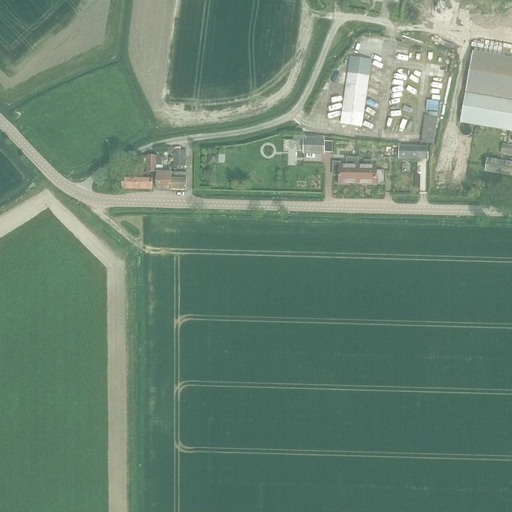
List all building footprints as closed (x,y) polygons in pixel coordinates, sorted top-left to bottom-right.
[(409,0),(406,18),(420,21),(423,0),(409,0)] [(465,92),(511,100),(511,59),(472,52),(465,92)] [(350,57),(341,125),(361,128),(370,60),(350,57)] [(511,131),(511,101),(465,93),(460,123),(511,131)] [(335,109),(324,112),(328,124),(338,121),(335,109)] [(424,116),(423,125),(436,127),(437,118),(424,116)] [(421,136),(420,143),(433,145),(434,139),(421,136)] [(324,139),(302,139),(302,154),(324,154),(324,139)] [(511,155),(511,146),(503,145),(501,154),(511,155)] [(398,158),(417,159),(417,147),(399,147),(398,158)] [(186,150),(173,150),(173,166),(186,166),(186,150)] [(222,152),(208,152),(208,160),(222,160),(222,152)] [(146,156),(146,172),(148,172),(156,172),(156,167),(161,167),(162,156),(146,156)] [(333,163),(333,175),(339,175),(339,184),(357,184),(358,165),(358,158),(347,158),(347,165),(340,165),(340,163),(333,163)] [(511,175),(511,163),(487,159),(485,171),(511,175)] [(376,166),(358,165),(357,184),(376,185),(376,184),(383,184),(383,171),(376,171),(376,166)] [(140,178),(137,178),(136,189),(152,189),(152,178),(148,178),(148,172),(146,172),(140,172),(140,178)] [(171,190),(171,172),(156,172),(156,189),(171,190)] [(186,173),(171,172),(171,190),(186,190),(186,173)] [(121,189),(136,189),(137,178),(121,178),(121,189)]
